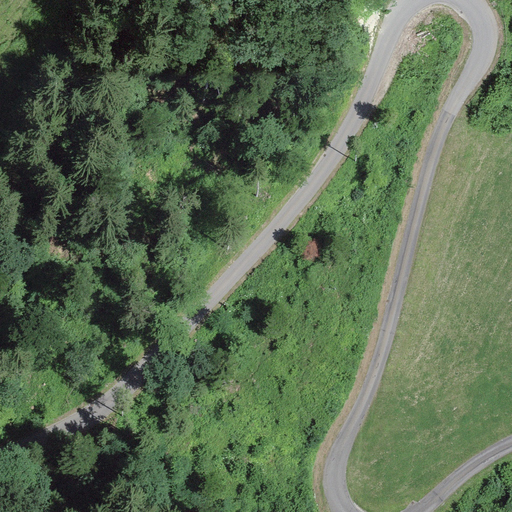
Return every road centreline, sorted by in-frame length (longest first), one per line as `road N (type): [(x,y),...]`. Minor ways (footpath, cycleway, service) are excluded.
road 1 (unclassified): [(406,0),(325,174),(278,235),(118,400),(0,459)]
road 2 (unclassified): [(346,511),(333,499),(332,470),(372,371),(423,180),(486,45),(474,0)]
